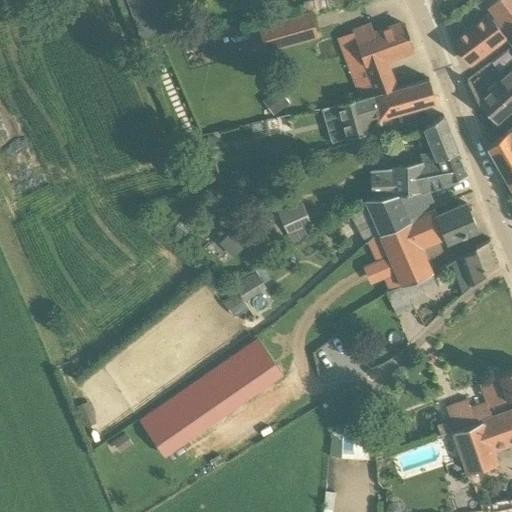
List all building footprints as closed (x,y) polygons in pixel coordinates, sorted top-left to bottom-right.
[(162,0),(126,0),(141,41),(173,30),(162,0)] [(511,36),(511,2),(510,0),(499,0),(489,8),(496,18),(492,21),(489,16),(454,42),(469,63),(504,37),(501,33),(505,30),(511,37),(511,36)] [(310,13),(258,28),(258,29),(264,50),(317,35),(310,13)] [(360,98),(374,94),(387,91),(395,88),(383,57),(414,47),(405,25),(388,30),(374,35),(371,25),(353,32),(368,78),(354,84),(360,98)] [(255,53),(264,50),(258,29),(249,32),(255,53)] [(511,36),(511,37),(509,39),(511,42),(511,70),(507,75),(507,74),(488,91),(489,92),(479,101),(478,101),(477,101),(478,103),(496,123),(511,109),(511,36)] [(366,119),(380,115),(380,117),(435,100),(429,79),(395,88),(387,91),(374,94),(360,98),(337,105),(347,140),(371,133),(366,119)] [(274,114),(288,103),(279,90),(264,101),(274,114)] [(443,115),(441,116),(425,127),(435,154),(420,156),(421,161),(391,166),(391,168),(370,171),(371,198),(392,195),(392,196),(413,192),(413,193),(423,192),(423,176),(443,172),(438,159),(458,151),(444,115),(443,115)] [(511,190),(511,126),(487,147),(511,190)] [(217,138),(208,135),(205,142),(214,145),(217,138)] [(446,184),(465,176),(467,176),(458,151),(438,159),(443,172),(423,176),(423,192),(430,189),(446,184)] [(214,156),(198,160),(203,183),(219,180),(214,156)] [(269,156),(259,159),(262,170),(272,167),(269,156)] [(368,207),(353,215),(365,244),(367,242),(372,238),(379,232),(380,235),(427,214),(431,212),(428,204),(434,202),(430,189),(423,192),(413,193),(413,192),(392,196),(392,195),(371,198),(365,200),(368,207)] [(301,201),(277,212),(286,233),(311,222),(306,210),(301,201)] [(427,214),(380,235),(402,286),(431,274),(419,245),(444,234),(447,242),(477,229),(466,203),(438,216),(435,210),(431,212),(427,214)] [(231,258),(242,247),(228,233),(217,244),(231,258)] [(498,264),(490,239),(474,246),(476,250),(461,256),(452,262),(463,293),(469,288),(471,285),(498,264)] [(267,290),(256,271),(234,284),(244,301),(253,295),(254,298),(267,290)] [(436,285),(431,274),(402,286),(386,293),(396,315),(412,308),(407,298),(436,285)] [(258,337),(173,396),(198,432),(283,373),(258,337)] [(511,369),(480,382),(479,383),(483,392),(487,401),(489,407),(497,404),(511,398),(511,369)] [(461,401),(446,406),(451,420),(454,429),(491,416),(489,407),(487,401),(472,406),(469,398),(461,401)] [(75,406),(85,428),(96,423),(86,401),(75,406)] [(491,416),(454,429),(468,472),(472,471),(474,471),(475,474),(477,475),(486,472),(487,469),(486,466),(496,463),(491,448),(511,440),(511,410),(492,418),(491,416)] [(331,431),(329,456),(341,458),(368,460),(368,455),(368,428),(368,427),(343,425),(334,427),(334,431),(331,431)] [(383,455),(383,428),(368,428),(368,455),(383,455)] [(131,443),(123,432),(111,441),(118,452),(131,443)]
